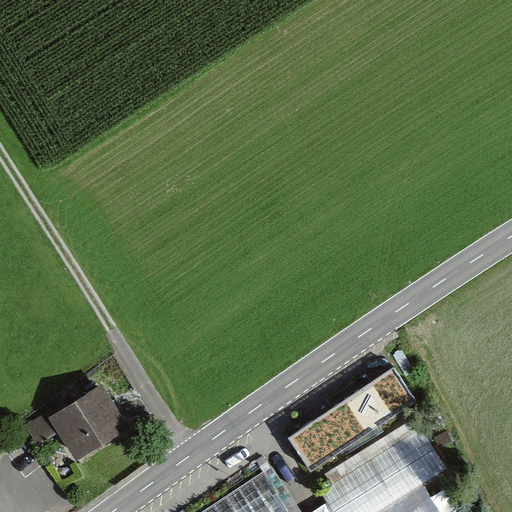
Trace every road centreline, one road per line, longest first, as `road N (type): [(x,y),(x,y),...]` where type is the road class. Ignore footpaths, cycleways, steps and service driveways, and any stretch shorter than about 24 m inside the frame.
road 1 (secondary): [(511,238),(114,511)]
road 2 (track): [(190,457),(0,147)]
